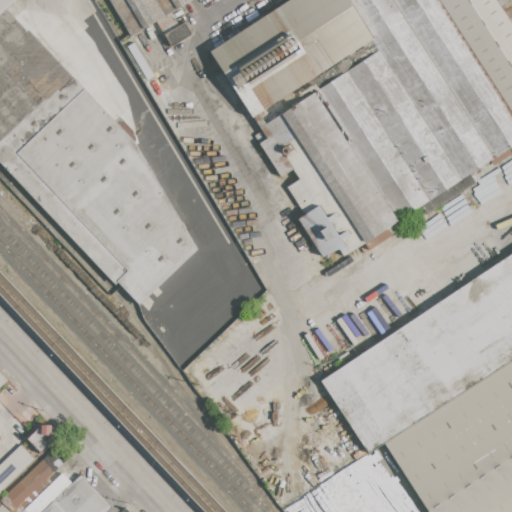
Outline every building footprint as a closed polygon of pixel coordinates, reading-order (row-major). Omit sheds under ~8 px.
[(0,0),(34,0),(44,10),(66,15),(91,40),(90,65),(197,250),(138,305),(0,159),(0,0)] [(107,0),(191,0),(129,37),(107,0)] [(288,0),(346,0),(372,39),(251,118),(208,53),(288,0)] [(346,0),(511,0),(511,145),(474,170),(480,179),(426,215),(420,206),(386,228),(390,236),(365,252),(360,244),(340,257),(336,250),(322,259),(296,221),(304,216),(286,187),(298,179),(292,170),(279,179),(256,144),(270,136),(263,125),(379,49),(372,39),(346,0)] [(511,362),(383,447),(369,456),(320,381),(511,254),(511,362)] [(511,511),(426,511),(383,447),(511,362),(511,511)] [(26,439),(40,454),(57,438),(42,422),(26,439)] [(0,464),(20,445),(33,459),(0,490),(0,464)] [(382,468),(370,475),(374,481),(365,487),(373,500),(404,482),(391,460),(380,466),(382,468)] [(105,511),(63,511),(54,502),(80,476),(110,508),(105,511)] [(43,511),(54,502),(63,511),(43,511)]
